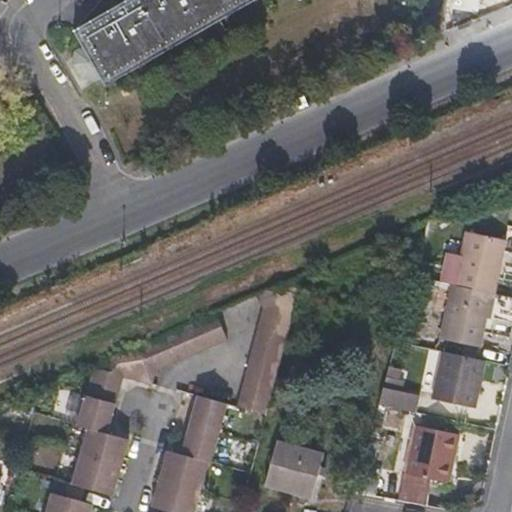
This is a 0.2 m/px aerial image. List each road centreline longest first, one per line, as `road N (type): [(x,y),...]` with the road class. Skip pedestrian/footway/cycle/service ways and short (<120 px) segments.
road 1 (unclassified): [(511,44),(112,215)]
road 2 (residential): [(112,215),(17,30)]
road 3 (residential): [(170,386),(134,511)]
road 4 (unclassified): [(112,215),(0,264)]
